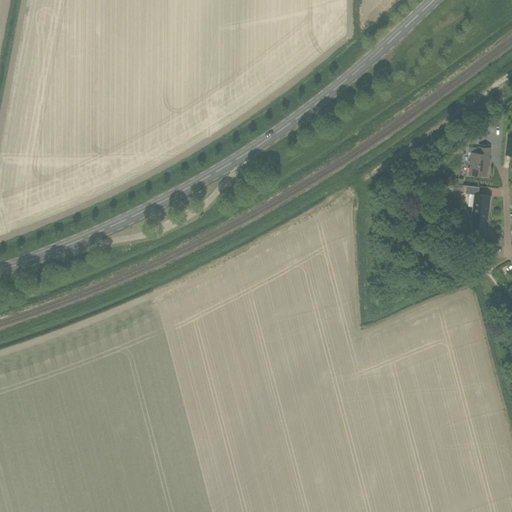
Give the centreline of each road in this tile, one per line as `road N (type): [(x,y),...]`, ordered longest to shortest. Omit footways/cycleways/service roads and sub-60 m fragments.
road 1 (primary): [(241,156),(352,74),(433,0)]
road 2 (unclassified): [(76,242),(145,235),(201,206),(241,156)]
road 3 (primary): [(76,242),(241,156)]
road 4 (track): [(511,71),(385,163)]
